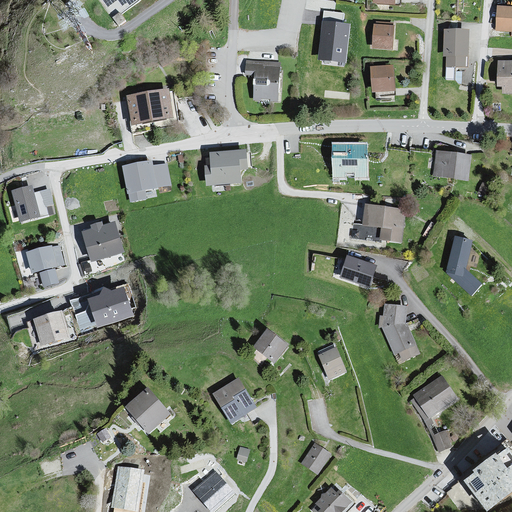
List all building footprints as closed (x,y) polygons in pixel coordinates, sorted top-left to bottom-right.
[(511,9),(498,8),(497,34),(511,35),(511,9)] [(324,9),(318,59),(347,62),(351,22),(344,22),(345,11),(324,9)] [(394,29),(375,28),(374,51),(393,52),(394,29)] [(470,34),(446,34),(446,70),(470,71),(470,34)] [(256,102),(278,104),(280,64),(248,62),(247,76),(257,77),(256,102)] [(511,62),(498,62),(497,89),(504,89),(504,97),(511,97),(511,62)] [(395,70),(374,72),(376,95),(397,94),(395,70)] [(172,92),(128,100),(133,129),(177,122),(172,92)] [(370,149),(334,149),(334,180),(370,180),(370,149)] [(249,154),(213,157),(215,171),(209,172),(210,188),(243,186),(241,170),(250,170),(249,154)] [(472,159),(436,155),(433,179),(470,183),(472,159)] [(153,164),(126,170),(133,203),(147,200),(145,192),(173,186),(169,167),(154,169),(153,164)] [(34,187),(11,195),(21,226),(51,217),(43,192),(36,194),(34,187)] [(408,212),(366,208),(364,228),(383,230),(382,242),(405,244),(408,212)] [(117,226),(82,236),(91,266),(125,256),(117,226)] [(475,243),(457,238),(446,276),(473,299),(483,288),(467,271),(475,243)] [(59,248),(26,257),(31,275),(64,267),(59,248)] [(376,264),(347,255),(340,276),(369,285),(376,264)] [(37,346),(80,335),(79,332),(135,317),(126,284),(71,299),(73,307),(29,318),(37,346)] [(408,309),(385,305),(381,330),(398,366),(420,356),(406,324),(408,309)] [(269,332),(255,349),(276,366),(290,349),(269,332)] [(337,349),(319,356),(329,382),(347,375),(337,349)] [(443,378),(412,396),(429,421),(456,400),(443,378)] [(240,380),(214,397),(232,425),(258,408),(240,380)] [(149,390),(125,409),(147,435),(170,416),(149,390)] [(433,433),(438,449),(453,445),(448,428),(433,433)] [(315,446),(302,465),(320,477),(333,458),(315,446)] [(236,459),(247,463),(251,451),(240,447),(236,459)] [(511,454),(510,452),(465,482),(485,511),(491,511),(511,498),(511,454)] [(119,466),(113,507),(136,510),(142,470),(119,466)] [(217,474),(196,492),(211,508),(231,491),(217,474)] [(334,484),(310,508),(313,511),(345,511),(354,504),(334,484)]
